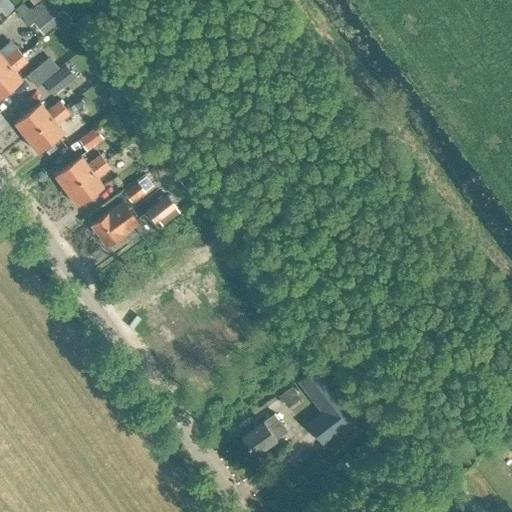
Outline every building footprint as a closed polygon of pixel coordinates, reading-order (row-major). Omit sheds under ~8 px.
[(55,0),(39,0),(21,15),(28,23),(33,19),(43,31),(66,12),(56,1),(55,0)] [(21,13),(28,8),(22,1),(16,6),(21,13)] [(0,70),(10,63),(10,62),(21,53),(16,47),(15,47),(10,40),(9,39),(0,45),(0,70)] [(10,62),(0,70),(0,95),(21,78),(14,70),(26,59),(21,53),(10,62)] [(36,85),(59,65),(50,54),(26,74),(36,85)] [(65,64),(43,81),(52,93),(74,75),(65,64)] [(123,83),(131,92),(143,82),(135,72),(123,83)] [(64,106),(63,106),(59,100),(46,110),(39,101),(13,121),(25,136),(64,106)] [(64,106),(25,136),(36,151),(63,131),(56,122),(69,112),(64,106)] [(94,127),(79,138),(87,147),(101,137),(94,127)] [(112,145),(105,150),(109,156),(116,150),(112,145)] [(65,189),(104,160),(99,153),(87,163),(80,154),(53,173),(65,189)] [(104,160),(65,189),(76,204),(102,185),(96,176),(109,166),(104,160)] [(132,201),(144,190),(137,181),(124,190),(132,201)] [(162,224),(178,210),(167,194),(146,209),(154,221),(157,219),(162,224)] [(105,244),(138,222),(124,202),(109,212),(108,211),(91,223),(105,244)] [(321,410),(307,421),(323,441),(359,413),(320,362),(297,380),(321,410)] [(291,430),(305,421),(297,410),(284,419),(291,430)] [(275,437),(286,429),(274,411),(263,419),(240,434),(252,453),(275,437)] [(334,472),(324,480),(331,488),(341,479),(334,472)]
